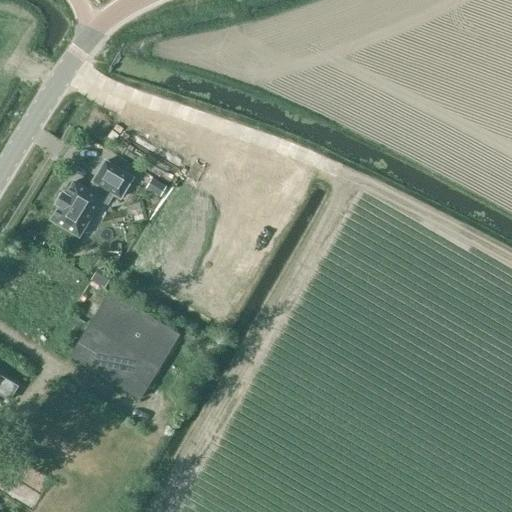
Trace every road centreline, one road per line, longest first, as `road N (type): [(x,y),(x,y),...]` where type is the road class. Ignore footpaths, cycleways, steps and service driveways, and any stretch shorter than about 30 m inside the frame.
road 1 (track): [(63,69),(325,166)]
road 2 (track): [(511,256),(325,166)]
road 3 (unclassified): [(0,174),(88,35)]
